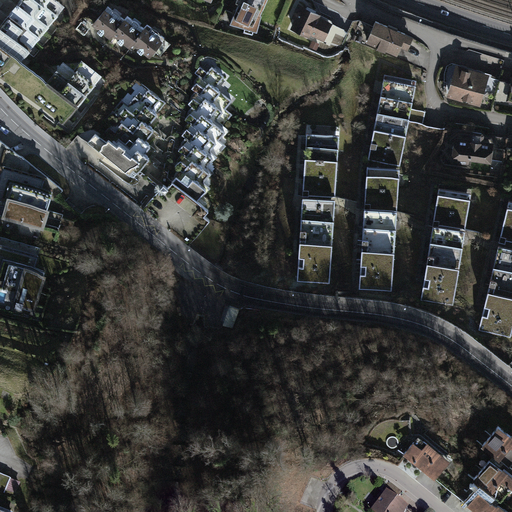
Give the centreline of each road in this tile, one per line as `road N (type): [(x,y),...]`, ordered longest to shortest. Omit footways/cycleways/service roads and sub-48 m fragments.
road 1 (secondary): [(0,107),(218,285),(423,325),(511,386)]
road 2 (residential): [(367,0),(432,30),(441,45),(433,74),(439,103),(511,125)]
road 3 (residential): [(323,511),(335,479),(364,464),(386,468),(443,511)]
